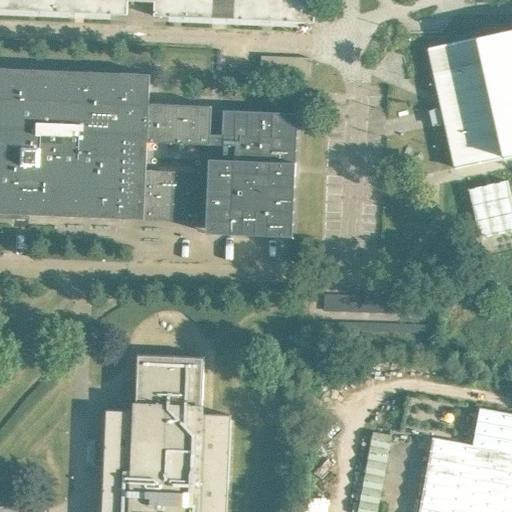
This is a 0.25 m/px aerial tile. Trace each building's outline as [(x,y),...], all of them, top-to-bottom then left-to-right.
[(0,0),(0,9),(127,15),(128,0),(154,2),(153,16),(314,23),(314,0),(0,0)] [(430,49),(428,49),(428,50),(430,49),(456,166),(454,166),(455,167),(456,167),(457,168),(457,167),(511,154),(511,29),(431,48),(430,47),(430,49)] [(265,54),(264,70),(313,73),(314,56),(265,54)] [(0,67),(0,212),(203,222),(203,208),(207,208),(206,232),(231,233),(293,236),(298,113),(224,109),(223,134),(211,133),(212,105),(149,102),(151,73),(0,67)] [(250,77),(223,76),(223,85),(249,86),(250,77)] [(511,177),(469,188),(481,238),(511,230),(511,177)] [(138,354),(135,411),(106,409),(102,511),(96,511),(95,511),(226,511),(230,414),(202,413),(204,356),(138,354)] [(356,511),(375,511),(391,434),(372,430),(356,511)] [(511,511),(511,451),(433,437),(419,511),(511,511)]
